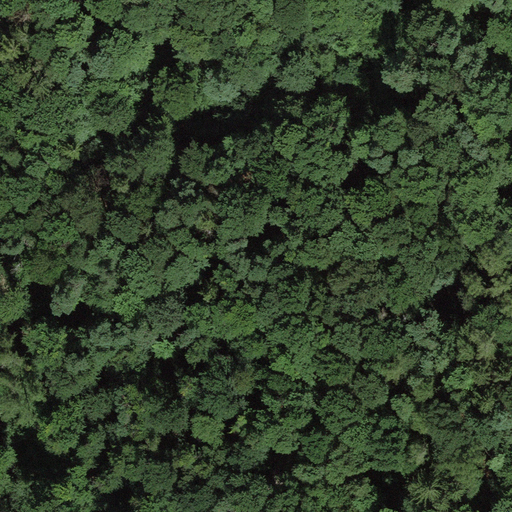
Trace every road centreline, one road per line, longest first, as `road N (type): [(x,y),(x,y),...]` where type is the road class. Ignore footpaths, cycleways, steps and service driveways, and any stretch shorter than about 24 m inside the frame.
road 1 (track): [(264,511),(307,396),(416,177),(511,36)]
road 2 (track): [(107,511),(75,403),(0,280)]
